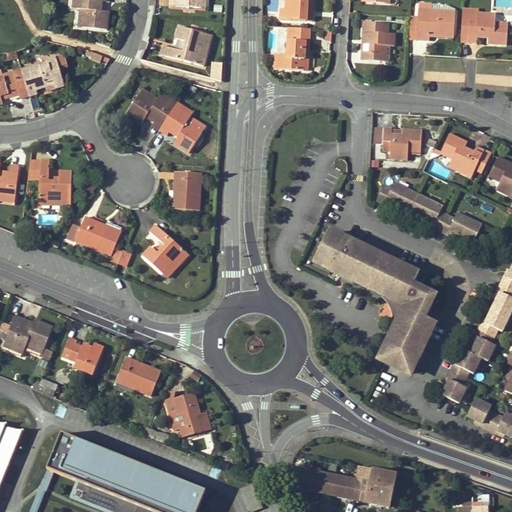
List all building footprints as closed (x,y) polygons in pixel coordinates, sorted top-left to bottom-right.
[(101,0),(77,0),(76,8),(80,9),(84,9),(82,27),(106,29),(108,12),(100,11),(101,1),(101,0)] [(311,8),(311,0),(285,0),(285,8),(280,8),(280,19),(306,21),(307,8),(311,8)] [(455,15),(455,12),(444,11),(444,5),(418,3),(418,13),(455,15)] [(507,45),(508,28),(495,28),(495,23),(495,15),(478,13),(478,10),(463,9),(461,43),(469,44),(476,44),(477,37),(488,38),(488,44),(507,45)] [(438,31),(438,35),(454,36),(455,15),(418,13),(416,40),(430,42),(430,37),(430,34),(434,30),(438,31)] [(395,34),(388,34),(389,24),(364,22),(363,40),(371,41),(369,52),(362,51),(362,60),(381,62),(383,46),(388,46),(394,47),(395,34)] [(179,27),(175,39),(181,40),(185,41),(182,51),(178,50),(162,46),(160,55),(202,65),(205,55),(209,55),(213,36),(179,27)] [(304,41),(304,52),(308,53),(310,29),(287,27),(286,40),(304,41)] [(434,30),(430,34),(430,37),(454,39),(454,36),(438,35),(438,31),(434,30)] [(276,69),(302,71),(304,52),(304,41),(286,40),(285,54),(277,54),(276,69)] [(363,40),(362,51),(369,52),(371,41),(363,40)] [(56,58),(59,69),(67,67),(64,56),(56,58)] [(56,58),(48,60),(49,65),(41,67),(40,65),(22,70),(29,96),(37,93),(36,89),(45,87),(45,83),(54,81),(54,84),(55,89),(64,86),(59,69),(56,58)] [(211,62),(210,79),(222,79),(223,62),(211,62)] [(0,95),(8,93),(9,97),(19,94),(21,98),(29,96),(22,70),(3,75),(4,78),(0,78),(0,104),(2,104),(1,99),(0,96),(0,95)] [(143,87),(139,94),(154,103),(158,96),(143,87)] [(160,93),(158,96),(174,107),(177,103),(160,93)] [(174,107),(158,96),(154,103),(139,94),(126,113),(141,123),(146,117),(154,122),(162,126),(174,107)] [(177,103),(174,107),(190,116),(192,113),(177,103)] [(162,126),(154,122),(152,125),(159,130),(162,126)] [(159,130),(167,135),(169,131),(162,126),(159,130)] [(403,130),(402,135),(392,134),(392,128),(384,128),(384,142),(392,143),(391,152),(391,159),(408,160),(409,152),(409,147),(422,148),(423,131),(403,130)] [(464,174),(467,169),(474,173),(476,170),(482,173),(491,153),(478,147),(475,152),(465,147),(468,143),(450,134),(443,149),(454,155),(452,160),(449,166),(464,174)] [(392,143),(384,142),(383,151),(391,152),(392,143)] [(440,154),(452,160),(454,155),(443,149),(440,154)] [(503,178),(500,183),(497,190),(511,197),(511,164),(498,158),(491,172),(503,178)] [(28,176),(37,176),(37,183),(39,183),(39,161),(30,161),(28,176)] [(39,207),(51,207),(51,201),(71,201),(72,173),(59,173),(59,179),(59,183),(48,183),(48,179),(49,162),(39,161),(39,183),(39,207)] [(0,197),(14,199),(18,168),(9,166),(8,174),(0,172),(0,197)] [(472,178),(474,173),(467,169),(464,174),(472,178)] [(174,172),(173,190),(177,190),(176,209),(199,210),(200,191),(196,191),(197,173),(174,172)] [(503,178),(491,172),(489,177),(500,183),(503,178)] [(444,205),(396,181),(393,187),(386,183),(379,197),(395,204),(397,200),(431,216),(429,221),(449,230),(456,234),(459,230),(475,238),(482,223),(458,212),(456,218),(441,210),(444,205)] [(86,219),(77,240),(93,247),(93,251),(110,258),(119,236),(101,229),(103,226),(86,219)] [(120,233),(103,226),(101,229),(119,236),(120,233)] [(155,226),(150,232),(162,244),(165,246),(158,254),(155,252),(150,248),(142,256),(162,274),(175,260),(180,264),(188,255),(155,226)] [(345,232),(344,233),(328,226),(314,255),(403,300),(377,351),(386,356),(409,368),(434,316),(420,310),(422,306),(424,307),(432,290),(418,284),(417,285),(411,282),(418,269),(365,243),(365,242),(345,232)] [(93,251),(93,247),(77,240),(76,244),(93,251)] [(165,246),(162,244),(155,252),(158,254),(165,246)] [(120,261),(128,265),(133,255),(124,251),(120,261)] [(180,264),(175,260),(162,274),(167,278),(180,264)] [(511,262),(509,269),(505,268),(492,297),(495,299),(487,314),(484,313),(471,341),(473,343),(470,350),(462,347),(458,354),(455,353),(451,361),(441,382),(444,383),(440,392),(457,400),(465,385),(460,382),(467,368),(472,370),(479,355),(487,359),(495,344),(491,342),(497,328),(501,330),(511,308),(511,297),(511,298),(511,297),(511,262)] [(34,323),(17,316),(7,342),(23,349),(40,356),(52,326),(35,320),(34,323)] [(0,330),(7,333),(10,325),(3,323),(0,330)] [(63,356),(70,359),(76,344),(77,341),(70,338),(63,356)] [(23,349),(7,342),(5,346),(22,353),(23,349)] [(93,347),(103,352),(105,347),(95,343),(93,347)] [(77,362),(83,347),(76,344),(70,359),(77,362)] [(103,352),(93,347),(84,344),(83,347),(77,362),(75,368),(93,376),(103,352)] [(127,357),(118,378),(136,385),(134,389),(151,396),(160,375),(143,368),(145,364),(127,357)] [(145,364),(143,368),(160,375),(162,371),(145,364)] [(385,370),(384,375),(396,379),(397,374),(385,370)] [(134,389),(136,385),(118,378),(117,382),(134,389)] [(52,384),(42,380),(37,392),(47,396),(52,384)] [(165,393),(165,402),(168,413),(176,411),(173,399),(174,390),(165,393)] [(182,428),(187,426),(190,435),(211,429),(206,412),(200,414),(193,393),(173,399),(176,411),(168,413),(174,431),(180,429),(181,430),(182,429),(182,428)] [(503,436),(511,440),(511,438),(511,418),(504,415),(503,418),(496,415),(490,412),(491,408),(475,400),(466,418),(474,422),(473,424),(502,439),(503,436)] [(59,404),(56,414),(62,417),(66,407),(59,404)] [(0,491),(11,464),(15,453),(24,432),(23,430),(17,429),(7,427),(6,425),(7,425),(7,424),(3,424),(0,423),(0,491)] [(182,428),(182,429),(181,430),(183,437),(190,435),(187,426),(182,428)] [(163,443),(166,435),(149,428),(146,435),(146,436),(163,443)] [(198,511),(206,491),(62,434),(51,463),(59,466),(56,473),(80,483),(74,499),(106,511),(137,511),(138,511),(198,511)] [(37,511),(43,498),(55,473),(56,473),(59,466),(51,463),(48,470),(30,511),(37,511)] [(355,465),(354,470),(359,472),(357,480),(296,468),(293,487),(389,507),(396,475),(355,465)]
